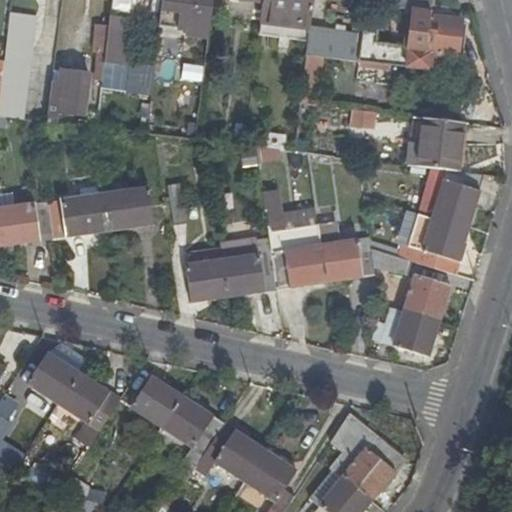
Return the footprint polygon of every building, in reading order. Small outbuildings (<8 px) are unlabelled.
[(186,36),(208,39),(212,0),(161,0),(158,28),(186,31),(186,36)] [(263,0),(260,31),(309,38),(310,26),(313,0),(263,0)] [(366,0),(366,4),(366,5),(413,10),(431,12),(461,16),(454,0),(366,0)] [(341,31),(310,26),(309,38),(307,56),(359,62),(362,33),(366,5),(366,4),(345,1),(341,31)] [(376,35),(362,33),(359,62),(386,66),(429,71),(431,55),(458,58),(462,21),(431,17),(431,12),(413,10),(408,52),(375,48),(376,35)] [(117,13),(111,12),(110,27),(107,51),(126,53),(130,19),(116,17),(117,13)] [(35,17),(10,14),(1,84),(1,89),(0,94),(0,116),(22,120),(35,17)] [(95,74),(104,75),(107,51),(110,27),(97,25),(94,51),(98,51),(95,74)] [(122,84),(126,53),(107,51),(104,75),(103,82),(122,84)] [(60,87),(51,86),(47,123),(53,124),(58,124),(59,119),(63,119),(64,114),(84,116),(89,76),(62,72),(60,87)] [(346,127),(370,130),(372,112),(348,109),(346,127)] [(73,121),(72,126),(96,129),(97,129),(98,118),(88,117),(88,121),(79,120),(79,122),(73,121)] [(414,118),(413,130),(423,132),(424,119),(414,118)] [(413,130),(408,166),(433,169),(459,172),(464,124),(424,119),(423,132),(413,130)] [(56,134),(53,124),(47,123),(41,122),(36,121),(38,132),(56,134)] [(464,173),(469,125),(464,124),(459,172),(464,173)] [(287,136),(262,133),(260,149),(280,151),(285,152),(287,136)] [(280,159),(280,151),(260,149),(257,149),(258,156),(280,159)] [(433,169),(419,213),(466,227),(471,211),(473,212),(477,204),(481,191),(480,191),(484,175),(464,173),(459,172),(433,169)] [(167,186),(172,226),(187,224),(181,184),(167,186)] [(149,190),(104,196),(109,230),(152,224),(152,226),(154,226),(149,190)] [(279,192),(263,194),(269,236),(269,239),(277,291),(303,287),(310,285),(310,283),(326,280),(318,228),(285,233),(282,217),(279,192)] [(67,235),(109,230),(104,196),(47,204),(52,241),(68,238),(67,235)] [(47,204),(0,210),(0,229),(2,245),(19,243),(19,244),(25,244),(40,242),(39,240),(52,238),(47,204)] [(316,212),(282,217),(285,233),(318,228),(316,212)] [(462,241),(466,227),(419,213),(405,260),(412,262),(455,275),(463,252),(464,243),(462,241)] [(337,226),(318,228),(326,280),(341,278),(341,279),(347,280),(377,276),(375,268),(373,250),(371,239),(340,244),(337,226)] [(251,295),(277,291),(269,239),(256,241),(255,238),(219,243),(220,250),(226,295),(242,293),(243,294),(251,295)] [(212,297),(226,295),(220,250),(194,254),(196,265),(186,267),(192,304),(206,302),(212,300),(212,297)] [(408,275),(412,262),(405,260),(373,250),(375,268),(408,275)] [(416,276),(405,313),(437,322),(442,307),(445,307),(448,299),(452,287),(416,276)] [(394,346),(405,313),(390,309),(379,341),(394,346)] [(433,337),(437,322),(405,313),(394,346),(430,358),(434,348),(435,338),(433,337)] [(28,383),(59,403),(78,374),(66,366),(61,359),(49,351),(28,383)] [(90,383),(78,374),(59,403),(88,423),(78,440),(90,448),(122,399),(99,384),(91,382),(90,383)] [(131,406),(163,427),(182,399),(169,390),(170,388),(165,382),(153,374),(131,406)] [(182,399),(163,427),(192,446),(148,511),(164,511),(194,469),(225,422),(203,407),(195,406),(194,407),(182,399)] [(511,415),(511,413),(502,410),(496,432),(506,436),(511,415)] [(372,430),(350,414),(320,460),(334,471),(343,478),(369,499),(379,486),(382,488),(389,480),(407,458),(372,430)] [(0,440),(11,424),(0,415),(0,440)] [(215,461),(246,482),(265,454),(252,445),(253,443),(248,438),(226,422),(225,422),(194,469),(205,476),(215,461)] [(276,462),(265,454),(246,482),(276,502),(284,490),(297,470),(285,462),(278,460),(276,462)] [(1,475),(10,477),(16,468),(4,464),(1,475)] [(42,487),(48,477),(33,471),(25,482),(42,487)] [(343,478),(334,471),(310,499),(320,507),(343,478)] [(88,487),(70,476),(65,485),(59,492),(84,500),(88,487)] [(48,477),(42,487),(50,490),(53,490),(59,492),(65,485),(48,477)] [(360,511),(369,499),(343,478),(320,507),(315,511),(360,511)] [(284,511),(295,497),(284,490),(276,502),(268,511),(284,511)]
